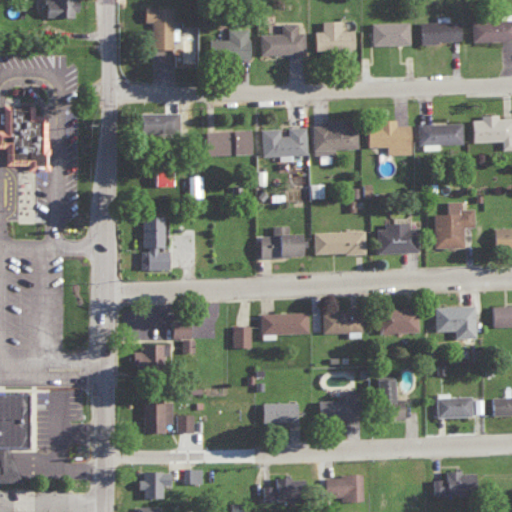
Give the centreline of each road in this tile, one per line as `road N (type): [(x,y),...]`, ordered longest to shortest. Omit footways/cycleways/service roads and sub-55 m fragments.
road 1 (residential): [(104,511),(107,0)]
road 2 (residential): [(511,280),(103,301)]
road 3 (residential): [(104,457),(511,440)]
road 4 (residential): [(107,95),(511,89)]
